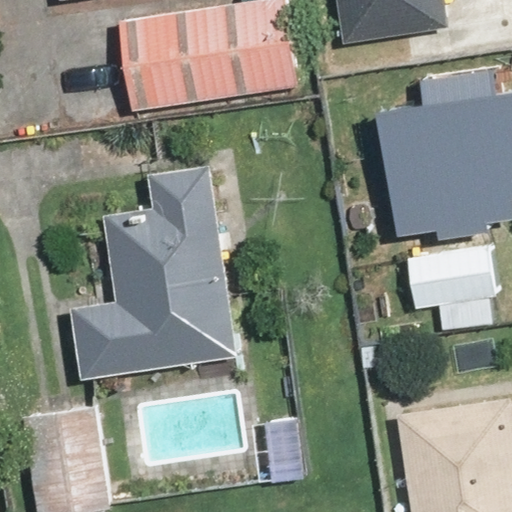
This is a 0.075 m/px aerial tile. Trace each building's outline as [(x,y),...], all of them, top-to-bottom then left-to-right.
[(307,0),(217,0),(134,14),(149,108),(321,80),(307,0)] [(346,0),(352,43),(461,31),(458,0),(346,0)] [(410,226),(473,218),(475,232),(511,227),(510,214),(511,213),(511,96),(396,110),(410,226)] [(227,160),(157,168),(164,223),(120,228),(128,298),(87,302),(95,370),(249,353),(227,160)] [(399,308),(447,301),(451,328),(511,320),(511,318),(509,293),(502,244),(393,258),(399,308)] [(101,384),(26,395),(41,501),(116,490),(101,384)] [(511,511),(511,395),(415,411),(430,511),(511,511)] [(310,408),(273,415),(286,481),(322,475),(310,408)]
